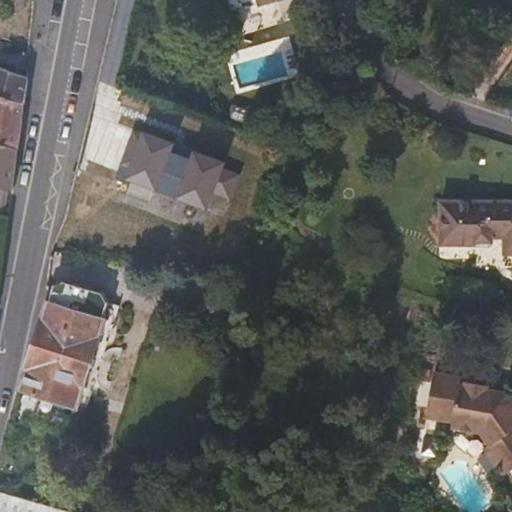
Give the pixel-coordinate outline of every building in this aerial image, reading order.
[(273,0),(227,0),(232,13),(273,0)] [(28,77),(0,66),(0,96),(24,104),(26,90),(28,77)] [(21,126),(24,104),(0,96),(0,143),(18,149),(21,126)] [(199,201),(216,161),(138,129),(120,168),(199,201)] [(15,170),(18,149),(0,143),(0,187),(13,191),(15,170)] [(474,245),(474,243),(491,243),(491,237),(503,238),(503,240),(503,254),(511,254),(511,201),(486,201),(441,201),(441,245),(474,245)] [(89,410),(100,372),(109,375),(113,364),(104,361),(121,306),(109,303),(104,293),(64,281),(55,286),(50,302),(47,301),(40,327),(21,389),(43,396),(40,405),(42,410),(48,412),(52,409),(55,400),(79,407),(89,410)] [(464,381),(464,385),(459,384),(460,377),(435,372),(426,419),(453,424),(452,428),(481,434),(489,445),(484,449),(503,477),(511,470),(511,399),(507,392),(490,389),(490,385),(464,381)] [(72,511),(0,492),(0,511),(72,511)]
